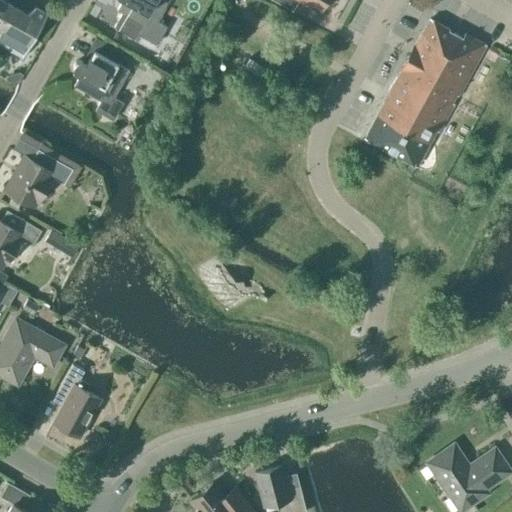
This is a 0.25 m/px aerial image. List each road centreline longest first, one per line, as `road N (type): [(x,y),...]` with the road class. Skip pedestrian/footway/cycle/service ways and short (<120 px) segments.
road 1 (residential): [(396,0),(315,151),(328,199),(381,254),(367,361),(374,400)]
road 2 (residential): [(107,511),(139,478),(190,449),(374,400)]
road 3 (residential): [(374,400),(504,353)]
